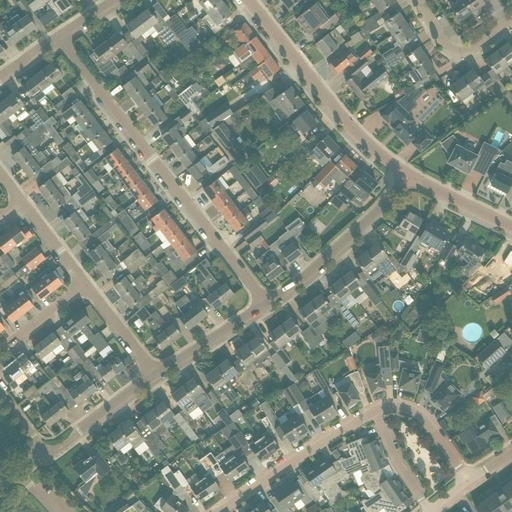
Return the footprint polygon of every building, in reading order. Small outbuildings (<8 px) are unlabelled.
[(21,0),(17,3),(24,15),(31,11),(23,0),(21,0)] [(35,0),(27,6),(33,13),(46,4),(46,3),(50,0),(35,0)] [(71,7),(65,0),(62,2),(60,0),(50,0),(46,3),(46,4),(51,10),(38,20),(43,28),(71,7)] [(203,0),(199,3),(208,14),(221,3),(219,0),(203,0)] [(279,0),(288,11),(301,0),(279,0)] [(391,0),(372,0),(371,1),(379,12),(385,8),(394,3),(391,0)] [(461,0),(451,7),(451,8),(460,21),(472,12),(463,0),(461,0)] [(463,0),(472,12),(473,15),(480,10),(479,8),(484,5),(480,0),(463,0)] [(152,6),(158,14),(162,20),(168,16),(157,2),(152,6)] [(221,3),(208,14),(204,17),(213,29),(231,15),(221,3)] [(328,20),(315,4),(295,20),(301,26),(302,25),(310,35),(318,28),(323,33),(339,20),(335,14),(328,20)] [(354,11),(359,20),(364,18),(358,9),(354,11)] [(148,10),(137,18),(150,35),(155,30),(167,45),(176,38),(165,23),(163,20),(159,24),(148,10)] [(17,14),(12,18),(24,36),(36,28),(30,20),(27,16),(21,20),(17,14)] [(390,19),(384,23),(392,35),(406,25),(398,14),(390,19)] [(174,15),(165,23),(176,38),(177,38),(183,34),(176,25),(180,21),(174,15)] [(372,16),(362,22),(365,28),(376,22),(372,16)] [(3,30),(4,32),(7,36),(13,44),(24,36),(12,18),(11,18),(5,22),(8,26),(3,30)] [(135,39),(130,42),(143,58),(146,56),(148,58),(152,55),(148,51),(147,51),(140,43),(144,40),(150,35),(137,18),(126,27),(135,39)] [(376,22),(365,28),(365,29),(368,34),(379,28),(376,22)] [(235,38),(241,45),(241,46),(254,36),(244,23),(218,43),(222,48),(235,38)] [(395,48),(392,49),(396,56),(403,51),(400,46),(406,43),(414,37),(411,32),(414,30),(409,24),(406,25),(392,35),(397,42),(393,45),(395,48)] [(315,44),(325,57),(337,48),(337,47),(345,41),(335,29),(315,44)] [(183,34),(177,38),(189,53),(195,48),(189,41),(192,39),(186,31),(183,34)] [(344,45),(347,50),(363,40),(358,32),(350,38),(351,40),(344,45)] [(117,34),(106,42),(115,54),(120,50),(128,59),(133,55),(138,62),(143,58),(130,42),(126,45),(117,34)] [(234,67),(239,64),(262,46),(254,36),(241,46),(241,45),(234,51),(231,53),(226,57),(234,67)] [(115,54),(106,42),(94,51),(101,60),(94,65),(104,78),(108,76),(112,82),(127,71),(124,66),(118,70),(117,68),(109,58),(115,54)] [(511,49),(508,44),(496,52),(507,66),(511,61),(511,49)] [(255,62),(258,66),(270,57),(262,46),(239,64),(243,70),(255,62)] [(407,56),(405,58),(412,69),(427,60),(423,54),(425,53),(421,47),(419,48),(407,56)] [(328,65),(336,75),(357,58),(350,48),(328,65)] [(357,56),(362,62),(372,53),(367,48),(357,56)] [(177,52),(172,55),(176,61),(180,58),(177,52)] [(507,66),(496,52),(485,61),(495,74),(501,70),(506,76),(511,72),(507,66)] [(390,59),(385,63),(386,64),(388,68),(399,62),(395,56),(390,59)] [(270,57),(258,66),(249,73),(254,80),(262,74),(266,80),(279,70),(270,57)] [(412,69),(408,72),(416,84),(414,85),(416,91),(422,88),(431,84),(431,83),(426,77),(435,71),(427,60),(412,69)] [(135,70),(140,76),(150,68),(145,62),(135,70)] [(52,63),(42,71),(51,83),(61,75),(52,63)] [(372,75),(352,91),(359,99),(374,86),(388,77),(387,75),(391,72),(388,68),(386,64),(386,65),(382,67),(372,75)] [(346,83),(352,91),(372,75),(365,67),(346,83)] [(231,70),(222,76),(226,81),(234,74),(231,70)] [(500,94),(493,83),(486,74),(485,73),(479,78),(473,70),(461,79),(472,92),(478,88),(480,91),(485,87),(486,89),(488,88),(495,97),(500,94)] [(42,71),(32,79),(41,91),(51,83),(42,71)] [(152,81),(155,85),(160,81),(157,77),(152,81)] [(123,87),(131,97),(142,88),(143,88),(148,84),(144,79),(139,83),(135,78),(123,87)] [(41,91),(32,79),(21,87),(35,104),(45,96),(41,91)] [(472,92),(461,79),(450,87),(460,101),(472,92)] [(498,79),(493,83),(500,94),(504,99),(509,95),(498,79)] [(184,91),(178,96),(179,98),(193,115),(198,111),(199,110),(191,100),(198,94),(191,86),(184,91)] [(303,105),(290,87),(272,101),(281,112),(284,109),(289,116),(303,105)] [(61,96),(63,99),(65,101),(75,93),(71,88),(61,96)] [(131,97),(139,107),(150,98),(151,98),(156,94),(152,89),(147,93),(143,88),(142,88),(131,97)] [(417,105),(415,101),(425,91),(422,88),(416,91),(404,96),(395,102),(394,101),(380,116),(387,123),(392,118),(396,121),(394,123),(397,127),(394,130),(398,134),(396,137),(406,147),(413,140),(409,136),(416,130),(410,124),(413,122),(407,116),(415,108),(417,105)] [(14,93),(3,101),(13,113),(13,114),(16,118),(26,110),(14,93)] [(256,93),(244,101),(247,105),(258,97),(256,93)] [(139,107),(147,117),(158,108),(151,98),(150,98),(139,107)] [(65,101),(63,99),(58,104),(53,107),(57,112),(62,109),(67,105),(65,101)] [(3,101),(0,103),(0,117),(8,128),(12,124),(7,118),(13,114),(13,113),(3,101)] [(72,117),(75,121),(87,111),(79,101),(61,116),(66,122),(72,117)] [(205,118),(198,123),(200,125),(204,131),(208,128),(209,129),(211,128),(232,114),(226,104),(205,118)] [(457,110),(465,120),(470,116),(462,106),(457,110)] [(40,108),(35,112),(34,112),(43,123),(49,119),(40,108)] [(158,108),(147,117),(154,128),(166,118),(158,108)] [(33,131),(41,125),(43,123),(34,112),(35,112),(32,109),(27,113),(35,124),(30,128),(33,131)] [(303,134),(318,122),(308,109),(292,123),(289,125),(295,132),(298,129),(303,134)] [(74,127),(79,134),(95,121),(87,111),(75,121),(78,124),(74,127)] [(179,117),(183,123),(193,115),(188,111),(179,117)] [(8,128),(0,117),(0,127),(7,137),(2,141),(6,147),(17,139),(15,137),(12,134),(8,128)] [(43,123),(41,125),(46,130),(49,133),(52,138),(57,134),(51,126),(56,122),(53,118),(50,120),(49,119),(43,123)] [(87,144),(91,141),(103,132),(95,121),(79,134),(87,144)] [(212,130),(228,151),(238,143),(222,122),(212,130)] [(162,136),(170,147),(181,139),(182,139),(185,136),(184,134),(185,133),(186,131),(185,129),(184,128),(182,128),(180,128),(177,124),(162,136)] [(29,134),(25,137),(25,138),(30,144),(44,132),(46,130),(41,125),(33,131),(33,132),(29,134)] [(200,125),(194,129),(199,135),(204,131),(200,125)] [(25,130),(15,137),(17,139),(19,142),(25,138),(25,137),(29,134),(25,130)] [(91,141),(98,150),(99,151),(100,150),(111,142),(103,132),(91,141)] [(419,154),(432,141),(423,132),(411,145),(419,154)] [(57,134),(52,138),(58,146),(63,142),(57,134)] [(203,140),(207,146),(213,142),(208,136),(203,140)] [(290,145),(296,153),(302,148),(307,143),(300,136),(290,145)] [(317,146),(309,153),(322,167),(330,159),(329,158),(339,149),(327,136),(316,145),(317,146)] [(445,141),(445,142),(442,144),(441,142),(440,143),(450,157),(447,163),(455,168),(455,169),(459,171),(459,170),(468,174),(477,157),(470,153),(471,152),(464,149),(463,151),(457,146),(458,145),(452,137),(449,139),(448,139),(445,141)] [(170,147),(179,159),(192,148),(190,150),(182,139),(181,139),(170,147)] [(13,156),(20,166),(38,153),(34,148),(32,150),(28,144),(13,156)] [(179,159),(187,170),(199,161),(194,155),(198,152),(194,147),(192,148),(179,159)] [(47,148),(43,151),(47,156),(51,153),(47,148)] [(104,158),(112,169),(124,159),(116,149),(104,158)] [(497,155),(484,149),(479,158),(473,170),(484,176),(491,163),(497,155)] [(99,151),(98,150),(78,166),(81,171),(103,154),(100,150),(99,151)] [(38,153),(20,166),(29,178),(40,170),(36,165),(45,158),(41,152),(38,153)] [(46,174),(52,169),(66,157),(63,153),(52,161),(51,159),(47,163),(41,168),(46,174)] [(75,153),(70,157),(75,163),(80,160),(75,153)] [(330,161),(313,179),(324,189),(333,180),(339,186),(347,177),(356,167),(344,155),(335,165),(335,166),(330,161)] [(199,161),(187,170),(196,181),(206,173),(210,177),(229,162),(224,156),(209,168),(205,165),(203,167),(199,161)] [(52,169),(56,175),(71,163),(66,157),(52,169)] [(117,182),(121,180),(120,179),(132,170),(124,159),(112,169),(117,175),(113,177),(117,182)] [(497,174),(491,186),(506,194),(511,182),(511,171),(509,170),(511,164),(511,163),(506,160),(503,166),(499,165),(499,164),(494,173),(495,173),(497,174)] [(243,173),(255,189),(266,180),(254,164),(243,173)] [(83,174),(91,185),(97,180),(98,180),(90,169),(83,174)] [(125,192),(129,190),(141,181),(132,170),(120,179),(121,180),(125,185),(121,187),(125,192)] [(238,171),(232,176),(236,181),(242,177),(238,171)] [(334,196),(329,202),(338,210),(343,203),(346,206),(355,194),(364,202),(369,195),(368,194),(376,184),(363,173),(348,191),(344,187),(336,197),(334,196)] [(71,197),(75,202),(88,193),(92,190),(79,174),(75,177),(81,185),(76,189),(78,191),(71,197)] [(38,189),(46,199),(62,186),(55,176),(38,189)] [(272,176),(266,182),(270,187),(277,182),(272,176)] [(203,190),(211,201),(223,192),(229,187),(221,177),(203,190)] [(242,177),(236,181),(240,186),(246,182),(242,177)] [(97,180),(91,185),(98,194),(104,189),(97,180)] [(129,190),(137,200),(149,191),(141,181),(129,190)] [(71,197),(62,186),(46,199),(55,210),(71,197)] [(149,191),(137,200),(140,205),(136,208),(141,214),(157,202),(149,191)] [(211,201),(219,211),(231,202),(223,192),(211,201)] [(75,202),(80,208),(93,199),(88,193),(75,202)] [(254,193),(248,197),(253,202),(258,198),(257,197),(254,193)] [(104,200),(108,205),(113,201),(109,196),(104,200)] [(113,201),(108,205),(112,211),(118,207),(113,201)] [(219,211),(228,222),(240,213),(239,212),(231,202),(219,211)] [(259,214),(263,219),(272,212),(268,207),(259,214)] [(63,221),(71,231),(88,218),(80,208),(63,221)] [(240,213),(228,222),(236,232),(248,223),(253,219),(245,208),(239,212),(240,213)] [(152,228),(155,232),(171,220),(163,209),(151,218),(156,225),(152,228)] [(394,232),(403,237),(409,241),(422,220),(408,212),(400,226),(398,225),(394,232)] [(134,224),(127,215),(117,222),(125,232),(134,224)] [(80,243),(87,237),(90,235),(86,230),(93,225),(88,218),(71,231),(80,243)] [(110,221),(103,226),(107,231),(117,222),(114,218),(110,221)] [(285,234),(278,238),(286,248),(280,253),(289,264),(290,263),(289,263),(297,257),(301,254),(293,243),(296,241),(294,239),(305,227),(298,218),(285,229),(287,232),(285,234)] [(242,235),(246,240),(257,232),(267,225),(262,220),(263,219),(242,235)] [(160,230),(167,240),(179,231),(171,220),(155,232),(155,233),(160,230)] [(407,252),(399,264),(402,268),(405,272),(407,274),(417,257),(413,255),(421,240),(428,245),(429,243),(440,249),(449,235),(436,227),(437,225),(431,221),(420,238),(417,236),(411,245),(407,252)] [(134,224),(125,232),(129,237),(138,230),(134,224)] [(6,234),(15,245),(21,241),(22,243),(32,236),(25,226),(20,230),(16,225),(6,234)] [(103,226),(97,231),(101,235),(107,231),(103,226)] [(93,250),(88,254),(96,264),(112,252),(104,242),(111,237),(107,231),(101,235),(93,241),(89,245),(93,250)] [(175,250),(188,241),(179,231),(167,240),(171,245),(163,251),(167,257),(175,250)] [(144,241),(146,240),(140,232),(133,238),(138,245),(144,241)] [(257,232),(246,240),(252,248),(263,240),(257,232)] [(0,256),(10,268),(10,269),(15,266),(5,253),(15,245),(6,234),(0,238),(0,248),(4,253),(0,256)] [(462,263),(458,268),(468,278),(481,265),(480,264),(480,263),(480,262),(480,261),(479,258),(483,252),(473,245),(474,243),(466,238),(457,253),(461,255),(459,259),(462,263)] [(147,256),(149,254),(152,252),(144,241),(138,245),(147,256)] [(188,241),(175,250),(184,261),(196,252),(188,241)] [(372,249),(366,253),(379,269),(385,264),(382,260),(386,257),(377,244),(372,248),(372,249)] [(440,260),(446,263),(456,248),(450,244),(440,260)] [(21,260),(25,265),(40,253),(37,248),(21,260)] [(121,261),(126,267),(142,255),(138,249),(131,254),(121,261)] [(112,252),(96,264),(105,275),(120,263),(115,257),(118,255),(115,250),(112,252)] [(355,261),(369,278),(370,277),(375,284),(385,277),(379,269),(366,253),(365,251),(358,256),(359,258),(355,261)] [(503,263),(510,267),(506,272),(503,270),(499,276),(509,282),(511,276),(511,251),(510,251),(503,263)] [(40,253),(25,265),(29,270),(45,258),(40,253)] [(152,268),(157,264),(149,254),(147,256),(144,258),(149,262),(148,263),(152,268)] [(142,268),(148,263),(149,262),(144,258),(142,255),(126,267),(130,273),(140,265),(142,268)] [(402,268),(399,264),(399,265),(392,255),(386,260),(400,277),(405,272),(402,268)] [(0,271),(2,274),(10,268),(0,256),(0,265),(1,267),(0,267),(0,271)] [(261,257),(255,261),(270,281),(282,271),(273,259),(267,264),(261,257)] [(487,269),(493,274),(501,261),(494,257),(487,269)] [(200,273),(206,279),(223,302),(232,295),(234,295),(225,284),(220,288),(213,279),(214,279),(211,275),(205,268),(210,264),(205,259),(196,266),(200,272),(200,273)] [(160,277),(162,280),(168,287),(169,286),(177,280),(178,280),(170,270),(168,271),(160,262),(157,264),(152,268),(155,271),(157,270),(162,276),(160,277)] [(2,274),(7,279),(14,273),(10,269),(10,268),(2,274)] [(48,268),(38,275),(51,292),(62,284),(53,272),(52,273),(48,268)] [(14,273),(7,279),(11,285),(14,282),(18,279),(23,275),(19,270),(14,274),(14,273)] [(346,277),(340,281),(349,293),(354,300),(363,292),(374,306),(380,302),(377,297),(364,281),(360,285),(350,272),(345,276),(346,277)] [(200,273),(195,276),(201,283),(206,279),(200,273)] [(114,286),(121,296),(143,279),(140,276),(134,281),(129,274),(114,286)] [(51,292),(38,275),(30,281),(34,286),(31,289),(40,300),(51,292)] [(370,277),(369,278),(364,281),(377,297),(382,293),(375,284),(370,277)] [(7,279),(0,284),(0,285),(4,290),(11,285),(7,279)] [(143,279),(121,296),(130,308),(143,298),(139,293),(146,287),(142,282),(144,280),(143,279)] [(223,302),(206,279),(201,283),(200,283),(210,295),(205,299),(214,310),(215,309),(223,302)] [(147,294),(152,300),(156,297),(162,293),(161,292),(168,288),(168,287),(162,280),(155,285),(156,286),(147,294)] [(177,280),(169,286),(175,293),(182,288),(177,280)] [(345,319),(353,328),(358,324),(344,306),(348,303),(344,297),(349,293),(340,281),(334,285),(329,289),(339,301),(338,302),(339,303),(336,306),(345,319)] [(511,283),(491,299),(496,305),(511,295),(510,294),(511,292),(511,283)] [(10,299),(13,302),(22,314),(33,306),(24,294),(20,297),(17,293),(10,299)] [(162,293),(156,297),(164,306),(169,302),(162,293)] [(207,315),(201,307),(199,304),(194,307),(185,295),(179,299),(197,322),(206,315),(206,316),(207,315)] [(316,300),(310,304),(324,322),(331,317),(326,311),(330,308),(320,295),(315,299),(316,300)] [(152,300),(150,301),(157,311),(164,306),(156,297),(152,300)] [(197,322),(179,299),(174,304),(178,308),(184,315),(179,319),(187,330),(189,329),(188,329),(197,322)] [(13,302),(2,311),(12,323),(22,314),(13,302)] [(324,322),(310,304),(304,309),(304,308),(299,312),(309,324),(312,322),(316,328),(324,322)] [(340,323),(345,319),(336,306),(330,311),(340,323)] [(142,323),(151,317),(151,316),(150,315),(143,307),(134,313),(142,323)] [(81,311),(71,318),(84,334),(87,338),(92,334),(85,325),(89,321),(81,311)] [(151,317),(153,320),(171,343),(180,336),(181,335),(172,324),(168,328),(155,311),(150,315),(151,316),(151,317)] [(84,334),(71,318),(71,319),(70,317),(64,321),(66,323),(61,326),(74,342),(84,334)] [(286,323),(280,327),(289,340),(300,331),(290,319),(285,322),(286,323)] [(153,320),(148,324),(152,328),(158,336),(153,340),(161,350),(163,349),(171,343),(153,320)] [(311,325),(305,329),(317,345),(322,341),(311,325)] [(291,361),(282,350),(286,347),(284,344),(289,340),(280,327),(274,332),(274,331),(269,335),(279,348),(280,349),(276,353),(285,365),(287,367),(292,363),(291,361)] [(317,345),(305,329),(300,334),(311,349),(317,345)] [(424,340),(428,341),(430,333),(422,331),(421,336),(425,337),(424,340)] [(51,351),(60,344),(61,343),(53,333),(43,340),(51,351)] [(90,342),(93,346),(103,338),(100,334),(90,342)] [(356,334),(349,339),(353,344),(360,339),(356,334)] [(252,342),(246,346),(256,358),(259,363),(260,363),(256,358),(261,354),(265,359),(270,355),(257,337),(252,341),(252,342)] [(93,346),(96,350),(97,351),(107,343),(103,338),(93,346)] [(41,358),(51,351),(43,340),(33,348),(41,358)] [(71,356),(74,361),(79,357),(72,348),(65,340),(61,343),(60,344),(71,356)] [(486,369),(505,352),(494,341),(476,357),(486,369)] [(72,348),(79,357),(83,354),(80,349),(76,344),(72,348)] [(87,367),(91,373),(96,370),(97,372),(98,371),(88,359),(87,358),(86,357),(96,350),(93,346),(84,354),(83,354),(79,357),(87,367)] [(246,368),(242,371),(252,384),(257,380),(251,372),(261,365),(259,363),(246,346),(241,350),(240,350),(235,354),(246,368)] [(373,374),(365,376),(371,394),(386,389),(382,379),(391,378),(391,372),(389,355),(388,346),(377,347),(378,364),(378,365),(373,367),(373,374)] [(103,359),(115,375),(125,367),(121,362),(113,351),(103,359)] [(285,365),(276,353),(271,356),(270,357),(279,370),(281,369),(286,376),(291,381),(293,384),(297,381),(287,367),(285,365)] [(397,354),(389,355),(391,372),(399,371),(399,370),(402,371),(398,388),(416,392),(417,388),(423,389),(426,381),(419,380),(420,373),(406,370),(408,363),(398,360),(397,354)] [(14,363),(23,373),(28,380),(32,377),(27,370),(32,366),(36,371),(41,367),(32,356),(28,359),(24,355),(14,363)] [(98,371),(97,372),(105,383),(115,375),(103,359),(101,356),(96,360),(102,368),(98,371)] [(344,358),(349,371),(356,369),(352,356),(344,358)] [(79,357),(74,361),(78,366),(81,371),(87,367),(79,357)] [(128,357),(121,362),(125,367),(132,362),(131,361),(128,357)] [(222,365),(216,369),(226,381),(230,387),(236,382),(232,377),(236,373),(227,361),(222,364),(222,365)] [(426,381),(423,389),(432,393),(433,391),(436,394),(431,400),(442,410),(447,405),(449,407),(460,395),(447,382),(446,384),(439,377),(444,364),(435,361),(426,381)] [(23,373),(14,363),(5,370),(8,375),(4,378),(13,389),(17,386),(13,380),(23,373)] [(43,370),(50,380),(51,379),(55,376),(47,366),(43,370)] [(209,391),(212,395),(217,401),(220,399),(219,396),(223,393),(231,403),(238,397),(230,387),(226,381),(216,369),(210,374),(210,373),(205,377),(214,388),(209,391)] [(316,369),(311,372),(323,392),(328,388),(316,369)] [(252,384),(242,371),(236,376),(247,390),(253,386),(251,384),(252,384)] [(342,379),(333,385),(337,392),(347,408),(348,409),(355,405),(354,404),(360,400),(354,391),(363,388),(357,371),(350,374),(342,379)] [(82,378),(76,382),(78,386),(87,397),(97,389),(89,379),(86,375),(85,376),(82,378)] [(55,376),(51,379),(58,389),(62,386),(55,376)] [(60,402),(50,409),(59,419),(68,411),(60,401),(65,398),(58,389),(51,379),(50,380),(46,384),(37,391),(40,395),(41,396),(50,389),(60,402)] [(188,383),(183,388),(192,400),(197,407),(207,399),(206,399),(207,398),(193,379),(188,383)] [(75,382),(65,390),(71,397),(77,405),(87,397),(78,386),(76,382),(75,382)] [(293,384),(288,387),(298,404),(304,400),(293,384)] [(23,394),(27,398),(37,391),(33,386),(23,394)] [(298,404),(288,387),(282,391),(292,407),(298,404)] [(183,410),(178,413),(191,430),(192,430),(197,426),(188,415),(197,407),(192,400),(183,388),(177,392),(176,392),(171,396),(183,410)] [(30,403),(40,395),(37,391),(27,398),(30,403)] [(317,393),(313,396),(329,421),(335,418),(334,416),(337,414),(327,398),(326,397),(322,400),(317,393)] [(329,421),(313,396),(308,399),(313,405),(308,408),(313,417),(318,425),(322,423),(323,425),(329,421)] [(246,405),(250,411),(259,404),(255,399),(246,405)] [(281,425),(266,401),(259,406),(266,417),(271,426),(281,441),(286,438),(289,443),(292,441),(294,443),(300,439),(288,420),(281,425)] [(499,419),(506,414),(498,401),(490,406),(499,419)] [(151,409),(166,429),(176,422),(180,427),(189,439),(191,438),(196,436),(192,430),(191,430),(178,413),(174,416),(163,402),(158,406),(158,407),(153,411),(151,409)] [(59,419),(50,409),(41,416),(49,427),(59,419)] [(148,436),(155,446),(156,446),(159,451),(165,458),(171,453),(166,445),(164,446),(157,436),(166,429),(151,409),(151,410),(145,414),(146,415),(141,419),(151,431),(152,431),(153,432),(148,436)] [(223,409),(216,414),(226,426),(227,426),(233,422),(228,415),(223,409)] [(284,415),(288,420),(300,439),(305,435),(304,434),(308,432),(297,415),(293,417),(289,412),(284,415)] [(511,419),(510,416),(500,422),(503,426),(511,419)] [(266,429),(271,426),(266,417),(261,420),(266,429)] [(466,430),(457,436),(462,444),(465,442),(471,453),(486,444),(484,440),(487,439),(487,440),(498,433),(496,429),(489,419),(476,427),(474,425),(466,430)] [(142,438),(129,421),(125,424),(123,423),(118,427),(117,427),(119,430),(128,442),(133,449),(141,443),(143,441),(142,441),(144,440),(142,438)] [(208,434),(214,429),(210,424),(204,429),(208,434)] [(117,450),(128,442),(119,430),(113,434),(108,437),(117,450)] [(263,437),(259,440),(270,455),(275,452),(275,451),(279,448),(273,440),(267,431),(262,434),(263,437)] [(239,432),(234,435),(241,446),(247,443),(239,432)] [(241,446),(234,435),(228,439),(236,450),(241,446)] [(155,446),(148,436),(144,440),(142,441),(143,441),(150,450),(154,456),(159,451),(156,446),(155,446)] [(342,469),(382,453),(382,452),(381,452),(379,447),(377,447),(375,440),(369,443),(366,437),(346,445),(348,449),(351,450),(353,456),(346,459),(341,458),(340,458),(336,461),(342,469)] [(270,455),(259,440),(254,443),(252,441),(247,445),(259,462),(263,459),(264,460),(270,455)] [(109,469),(105,463),(91,446),(93,449),(87,454),(90,457),(90,458),(85,461),(84,459),(73,468),(83,481),(84,481),(96,472),(100,476),(109,469)] [(114,455),(122,464),(127,460),(120,450),(114,455)] [(234,457),(229,460),(240,476),(246,472),(245,472),(250,469),(244,460),(238,451),(232,455),(234,457)] [(210,452),(204,457),(212,467),(217,463),(210,452)] [(383,468),(385,466),(384,463),(382,459),(384,459),(382,453),(342,469),(349,479),(352,473),(359,470),(362,476),(360,479),(360,481),(363,484),(363,485),(383,474),(381,468),(383,468)] [(212,467),(204,457),(199,461),(206,471),(212,467)] [(240,476),(229,460),(225,464),(223,461),(218,465),(224,474),(230,482),(234,480),(240,476)] [(349,479),(342,469),(336,461),(331,465),(329,462),(327,460),(324,462),(321,464),(320,463),(315,466),(314,466),(339,501),(348,495),(345,491),(341,491),(337,484),(342,481),(345,482),(349,479)] [(181,486),(173,474),(167,466),(159,471),(173,491),(181,486)] [(339,501),(314,466),(314,467),(309,470),(310,472),(308,474),(304,476),(306,478),(308,481),(302,485),(303,486),(313,500),(313,501),(315,503),(318,500),(319,497),(324,493),(328,500),(328,504),(330,507),(339,501)] [(178,471),(173,474),(181,486),(182,488),(187,484),(184,479),(178,471)] [(204,478),(200,481),(211,497),(216,493),(216,492),(220,489),(208,472),(203,476),(204,478)] [(395,482),(391,476),(386,479),(383,474),(363,485),(366,490),(370,491),(374,495),(367,500),(363,499),(360,502),(363,507),(366,511),(401,486),(400,486),(397,481),(395,482)] [(292,480),(282,487),(293,504),(300,499),(304,506),(313,500),(303,486),(298,489),(292,480)] [(211,497),(200,481),(195,484),(194,482),(188,486),(200,503),(205,500),(205,501),(211,497)] [(402,503),(405,501),(407,499),(405,496),(403,493),(404,492),(401,487),(401,486),(366,511),(377,511),(383,508),(385,511),(400,511),(406,508),(402,503)] [(275,508),(277,511),(290,511),(287,508),(293,504),(282,487),(272,494),(280,505),(275,508)] [(511,499),(504,488),(504,487),(494,494),(505,510),(511,504),(511,499)] [(161,497),(153,506),(160,511),(163,511),(164,511),(186,511),(188,510),(178,502),(179,500),(172,494),(166,501),(161,497)] [(502,511),(505,510),(494,494),(485,501),(492,511),(502,511)] [(123,511),(129,508),(129,507),(128,507),(123,500),(116,505),(117,507),(109,511),(123,511)] [(252,506),(250,508),(252,511),(269,511),(262,501),(253,507),(252,506)] [(492,511),(485,501),(475,508),(477,511),(492,511)]
